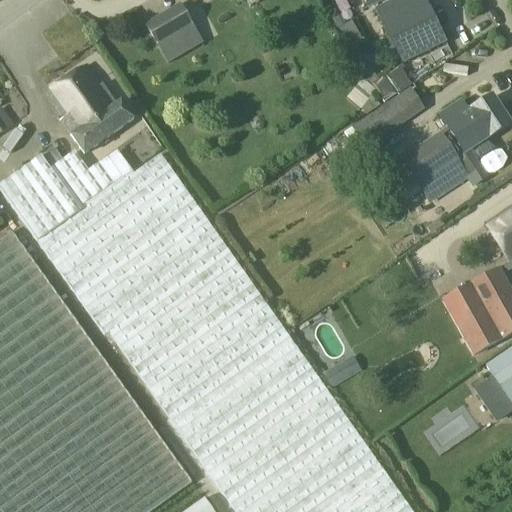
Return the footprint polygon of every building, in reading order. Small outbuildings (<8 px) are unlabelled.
[(386,0),(362,0),(367,10),(386,0)] [(399,0),(375,12),(380,23),(402,67),(446,46),(424,1),(423,0),(399,0)] [(194,27),(180,5),(145,27),(158,49),(194,27)] [(339,32),(350,49),(356,46),(361,42),(350,25),(339,32)] [(83,157),(107,141),(133,122),(120,103),(115,107),(87,66),(45,96),(62,122),(60,123),(83,157)] [(376,84),(386,101),(411,87),(400,69),(376,84)] [(413,91),(364,125),(376,142),(425,110),(413,91)] [(464,156),(488,140),(509,126),(491,100),(470,114),(461,101),(437,118),(464,156)] [(0,109),(0,136),(13,127),(0,110),(0,109)] [(441,137),(406,161),(402,164),(426,200),(465,174),(441,137)] [(53,150),(40,159),(0,185),(0,193),(104,337),(108,335),(232,511),(409,511),(382,473),(292,346),(159,157),(115,190),(97,167),(87,174),(73,154),(62,162),(53,150)] [(511,263),(511,207),(484,227),(511,265),(511,263)] [(0,511),(150,511),(189,484),(11,236),(0,243),(0,511)] [(441,302),(472,359),(511,336),(511,295),(498,270),(441,302)] [(511,350),(484,369),(511,409),(511,350)] [(496,424),(511,412),(511,411),(491,381),(474,392),(496,424)] [(211,511),(204,501),(188,511),(211,511)]
